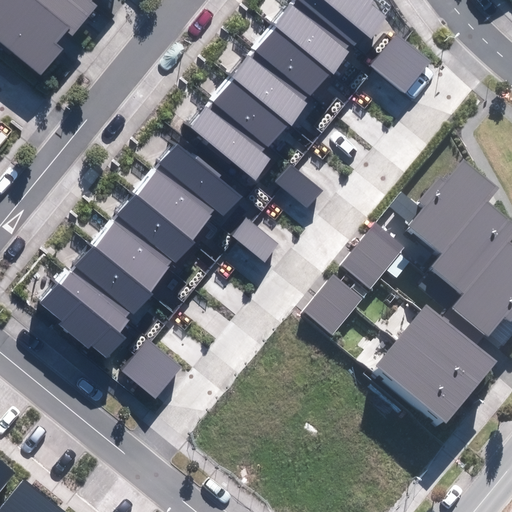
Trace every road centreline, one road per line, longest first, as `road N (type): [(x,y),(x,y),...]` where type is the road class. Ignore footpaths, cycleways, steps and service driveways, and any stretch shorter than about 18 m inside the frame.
road 1 (residential): [(485,38),(140,458)]
road 2 (residential): [(0,346),(140,458)]
road 3 (residential): [(68,136),(180,0)]
